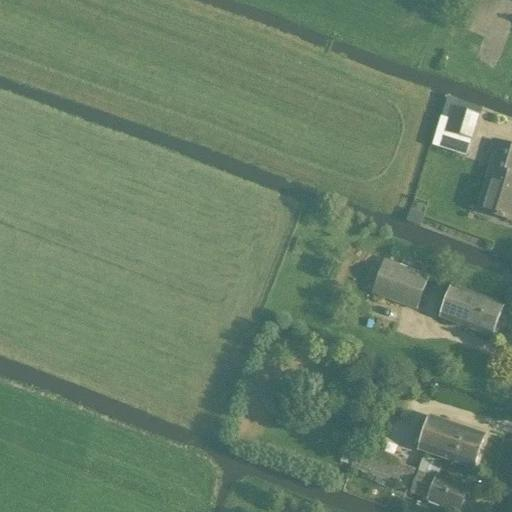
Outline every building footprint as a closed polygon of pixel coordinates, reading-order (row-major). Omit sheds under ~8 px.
[(473,140),(480,117),(455,109),(448,132),(473,140)] [(495,158),(478,209),(511,219),(511,148),(494,142),(489,156),(495,158)] [(417,310),(429,277),(384,260),(372,294),(417,310)] [(492,339),(504,306),(452,287),(440,319),(492,339)] [(474,470),(485,436),(430,417),(418,451),(474,470)] [(407,490),(415,471),(358,449),(351,467),(407,490)] [(418,472),(411,493),(429,500),(459,511),(467,491),(437,479),(442,466),(423,459),(418,472)]
